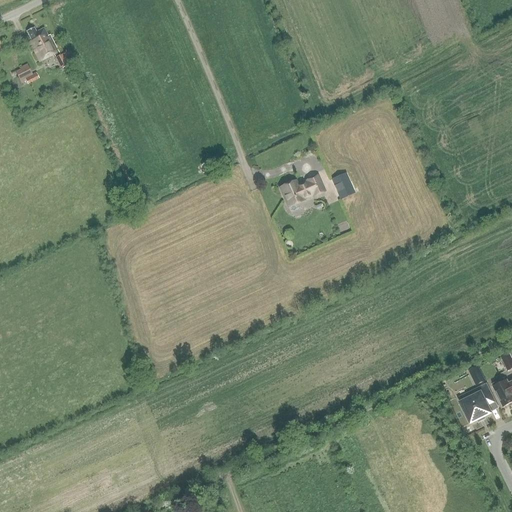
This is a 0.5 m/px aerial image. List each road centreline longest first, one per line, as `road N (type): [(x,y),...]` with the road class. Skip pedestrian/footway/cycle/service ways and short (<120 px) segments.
road 1 (unclassified): [(148,511),(511,342)]
road 2 (track): [(175,0),(252,180)]
